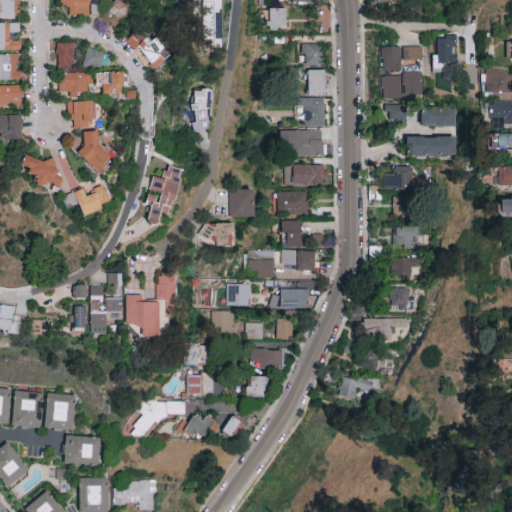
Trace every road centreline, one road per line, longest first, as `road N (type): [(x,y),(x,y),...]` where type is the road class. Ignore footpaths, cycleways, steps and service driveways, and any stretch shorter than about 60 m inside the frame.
road 1 (residential): [(347,0),(352,280),(288,419),(223,511)]
road 2 (residential): [(103,255),(130,201),(146,101),(136,72),(108,45),(38,32)]
road 3 (residential): [(240,0),(216,164),(169,240)]
road 4 (residential): [(48,127),(39,109),(37,0)]
